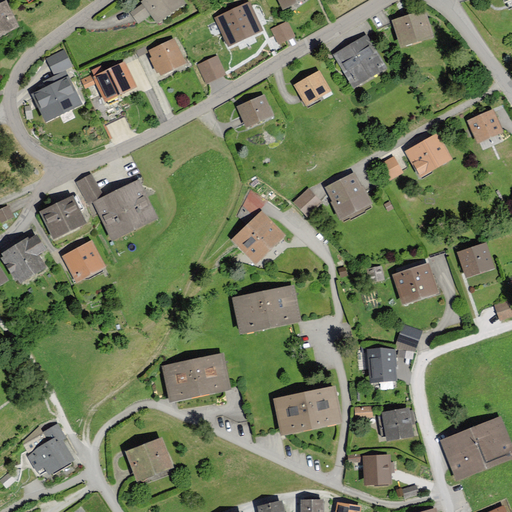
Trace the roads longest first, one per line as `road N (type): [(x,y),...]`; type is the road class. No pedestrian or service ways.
road 1 (residential): [(119,511),(90,454),(107,424),(141,404),(385,505),(447,492)]
road 2 (residential): [(383,0),(162,129),(86,164),(58,162)]
road 3 (residential): [(58,162),(37,153),(17,129),(12,86),(28,58),(104,0)]
road 4 (track): [(90,454),(0,319)]
road 5 (track): [(419,400),(427,356),(511,324)]
